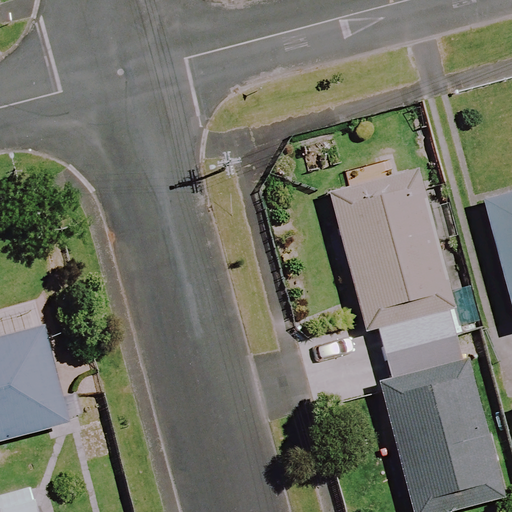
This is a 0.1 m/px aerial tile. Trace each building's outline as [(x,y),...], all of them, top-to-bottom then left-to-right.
[(450,309),(416,179),(324,203),(358,333),(450,309)] [(511,195),(476,205),(509,335),(511,333),(511,195)] [(391,460),(382,462),(394,511),(401,511),(404,511),(450,511),(447,499),(459,496),(463,511),(495,503),(460,365),(453,367),(440,316),(369,335),(386,404),(377,406),(391,460)] [(0,445),(62,430),(36,327),(0,335),(0,445)] [(0,511),(28,511),(24,494),(0,500),(0,511)]
